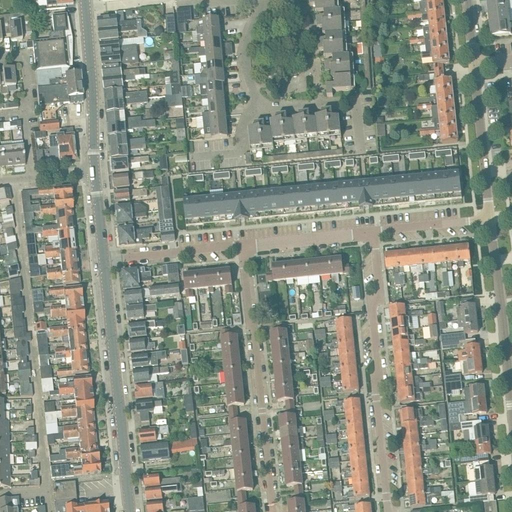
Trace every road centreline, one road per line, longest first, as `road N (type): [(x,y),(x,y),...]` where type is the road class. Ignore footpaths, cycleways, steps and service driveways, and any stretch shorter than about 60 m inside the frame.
road 1 (residential): [(373,231),(374,382),(390,511)]
road 2 (residential): [(272,511),(241,244)]
road 3 (residential): [(360,153),(353,102),(258,107),(245,58),(265,0)]
road 4 (residential): [(129,511),(102,260)]
road 5 (residential): [(511,408),(489,219)]
road 6 (residential): [(94,172),(84,0)]
road 7 (residential): [(489,219),(473,64)]
road 8 (residential): [(31,178),(22,65),(17,56),(0,58)]
road 9 (residential): [(102,260),(241,244)]
road 10 (residential): [(241,244),(373,231)]
